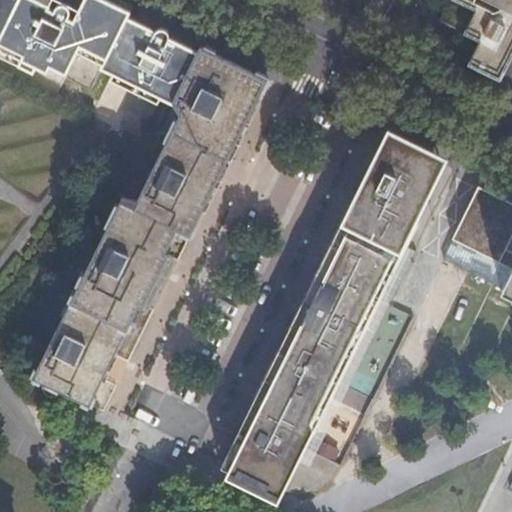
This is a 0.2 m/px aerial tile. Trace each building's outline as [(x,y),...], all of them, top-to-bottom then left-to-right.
[(138,86),(169,101),(169,100),(173,102),(197,52),(198,51),(171,38),(170,36),(169,33),(167,31),(165,29),(162,28),(159,28),(156,29),(154,30),(127,16),(130,10),(109,0),(83,0),(73,18),(67,15),(68,12),(68,9),(66,6),(64,4),(61,3),(58,3),(55,5),(53,8),(46,4),(47,2),(44,0),(0,0),(0,58),(42,79),(49,65),(66,74),(77,52),(102,64),(101,68),(128,82),(138,86)] [(451,55),(501,80),(511,56),(511,0),(448,0),(439,20),(462,31),(451,55)] [(169,100),(169,101),(173,103),(180,113),(139,197),(126,195),(36,378),(43,382),(42,384),(42,386),(42,389),(42,391),(44,393),(45,395),(47,396),(48,397),(50,397),(50,398),(51,397),(51,398),(55,398),(59,396),(62,393),(63,392),(82,401),(81,404),(88,408),(89,405),(95,408),(99,400),(95,397),(115,356),(147,290),(159,267),(177,228),(190,235),(267,78),(238,64),(201,45),(198,51),(197,52),(173,102),(169,100)] [(221,467),(274,493),(290,461),(295,464),(429,192),(425,189),(443,156),(387,128),(221,467)] [(501,291),(511,296),(511,202),(508,200),(478,185),(452,238),(476,250),(511,268),(501,291)]
